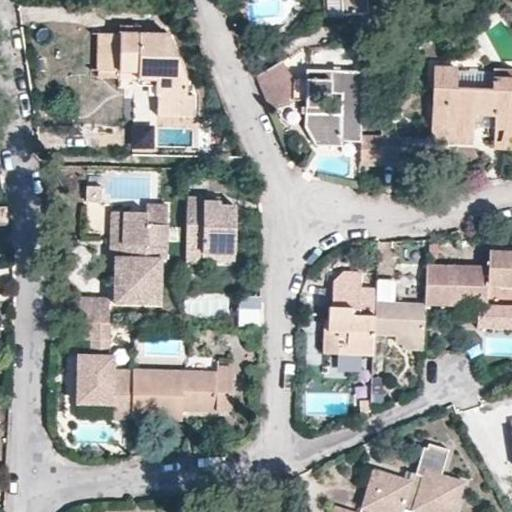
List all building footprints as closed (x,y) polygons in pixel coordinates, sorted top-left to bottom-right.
[(340,0),(322,0),(324,23),(343,22),(342,13),(340,0)] [(340,0),(342,13),(367,12),(366,0),(340,0)] [(187,94),(187,79),(169,33),(141,33),(140,26),(121,24),(120,32),(119,70),(118,77),(138,78),(158,78),(157,95),(157,115),(194,115),(194,94),(187,94)] [(120,32),(97,32),(97,70),(119,70),(120,32)] [(260,84),(269,107),(297,96),(306,97),(305,123),(316,142),(340,143),(340,138),(360,140),(360,136),(363,69),(307,67),(306,76),(292,75),(289,72),(260,84)] [(473,130),(473,117),(493,117),(493,131),(510,132),(511,99),(511,68),(493,68),(492,95),(462,94),(460,144),(473,145),(473,130)] [(436,98),(433,106),(431,109),(430,136),(451,137),(451,145),(460,144),(462,94),(454,94),(455,72),(432,71),(431,94),(436,94),(436,98)] [(473,117),(473,130),(493,131),(493,117),(473,117)] [(510,132),(493,131),(493,147),(510,147),(510,138),(510,132)] [(380,163),(396,164),(397,136),(381,135),(381,137),(380,163)] [(360,136),(360,140),(359,162),(380,163),(381,137),(360,136)] [(430,136),(430,143),(451,145),(451,137),(430,136)] [(95,185),(102,185),(103,169),(89,169),(88,185),(95,185)] [(222,204),(222,202),(206,201),(206,197),(188,196),(186,261),(204,261),(204,259),(204,251),(235,251),(235,204),(222,204)] [(146,210),(137,209),(135,297),(113,296),(113,300),(161,301),(161,256),(166,256),(167,239),(167,225),(167,203),(146,203),(146,210)] [(0,223),(9,223),(7,205),(0,205),(0,223)] [(113,254),(122,254),(123,209),(111,209),(110,254),(113,254)] [(122,254),(113,254),(113,296),(135,297),(137,209),(123,209),(122,254)] [(167,239),(180,239),(181,225),(167,225),(167,239)] [(487,255),(487,265),(426,263),(425,285),(426,304),(478,305),(477,327),(511,328),(511,299),(486,299),(487,283),(511,282),(511,255),(487,255)] [(376,273),(376,284),(406,284),(406,273),(376,273)] [(426,304),(425,285),(406,284),(376,284),(375,314),(406,315),(425,316),(426,304)] [(259,295),(234,296),(236,324),(261,323),(259,295)] [(78,296),(77,320),(106,321),(106,296),(78,296)] [(338,353),(338,347),(347,347),(353,354),(373,354),(375,314),(352,314),(352,306),(329,305),(328,319),(327,333),(323,333),(323,353),(338,353)] [(425,316),(406,315),(405,333),(424,334),(425,316)] [(106,321),(77,320),(77,337),(87,337),(87,358),(75,358),(75,403),(111,403),(111,370),(111,355),(105,355),(106,321)] [(183,371),(182,409),(231,410),(233,359),(216,358),(215,371),(183,371)] [(133,370),(111,370),(111,403),(110,420),(132,420),(133,370)] [(133,370),(132,420),(181,420),(182,409),(183,371),(133,370)] [(383,511),(399,511),(402,505),(425,511),(451,511),(461,481),(422,469),(420,476),(408,472),(405,477),(371,467),(360,505),(383,511)]
